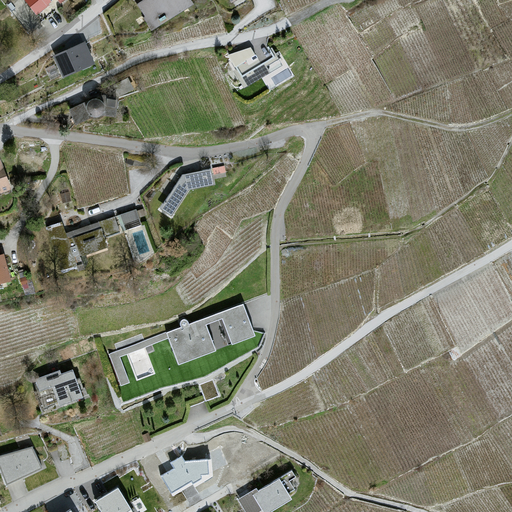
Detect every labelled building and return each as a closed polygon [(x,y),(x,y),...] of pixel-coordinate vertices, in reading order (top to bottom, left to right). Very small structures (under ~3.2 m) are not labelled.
[(21,0),(36,15),(50,7),(49,5),(54,0),(57,0),(59,2),(61,0),(21,0)] [(145,0),(138,4),(147,16),(144,19),(153,32),(195,4),(192,0),(145,0)] [(86,41),(54,57),(64,77),(96,64),(86,41)] [(253,44),(231,52),(242,84),(263,77),(259,65),(260,64),(253,44)] [(106,95),(101,95),(103,102),(104,105),(105,108),(106,116),(115,118),(117,107),(118,107),(119,97),(116,97),(116,100),(106,99),(106,95)] [(95,117),(98,117),(101,115),(103,113),(104,111),(105,108),(104,105),(103,102),(101,100),(98,99),(94,99),(91,100),(89,101),(87,104),(86,107),(87,110),(88,113),(90,115),(92,117),(95,117)] [(84,103),(68,110),(75,126),(91,119),(88,113),(87,110),(86,107),(84,103)] [(134,161),(126,158),(124,164),(132,167),(134,161)] [(0,195),(12,191),(0,159),(0,195)] [(183,175),(161,209),(173,216),(190,190),(216,185),(215,180),(227,177),(225,166),(183,175)] [(125,229),(142,223),(136,207),(119,213),(125,229)] [(61,223),(48,227),(63,272),(84,264),(82,258),(111,248),(107,238),(121,233),(115,218),(65,235),(61,223)] [(4,254),(0,255),(0,284),(12,281),(4,254)] [(108,355),(121,387),(130,383),(120,358),(126,356),(143,349),(166,340),(178,368),(217,352),(206,326),(222,319),(233,345),(256,335),(243,303),(189,324),(185,321),(179,322),(178,328),(108,355)] [(52,388),(58,406),(84,397),(74,367),(35,380),(39,392),(52,388)] [(214,379),(199,384),(203,396),(205,401),(206,401),(219,396),(214,379)] [(31,447),(0,455),(0,469),(6,483),(41,468),(31,447)] [(162,476),(171,492),(191,481),(193,484),(201,479),(200,475),(209,474),(207,459),(184,461),(182,457),(171,462),(175,469),(162,476)] [(255,489),(238,500),(245,511),(256,511),(262,509),(264,511),(271,511),(292,499),(289,493),(300,486),(290,470),(257,492),(255,489)] [(131,511),(117,488),(96,500),(102,511),(131,511)]
